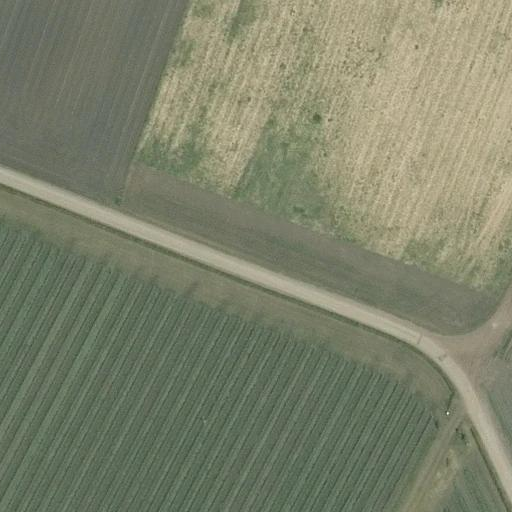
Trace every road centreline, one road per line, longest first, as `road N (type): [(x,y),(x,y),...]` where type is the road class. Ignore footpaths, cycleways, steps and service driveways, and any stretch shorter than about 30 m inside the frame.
road 1 (unclassified): [(0,175),(436,350),(459,375),(511,488)]
road 2 (track): [(468,397),(406,511)]
